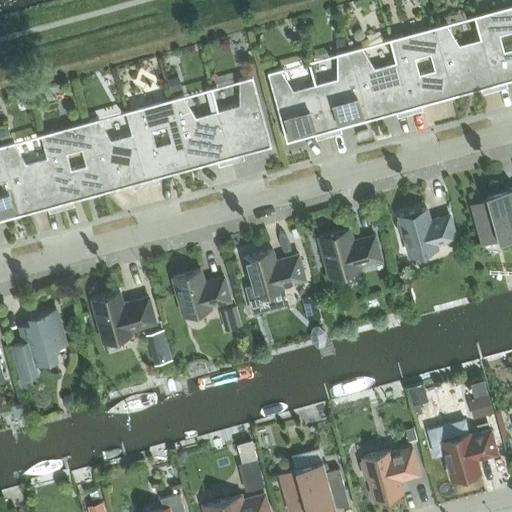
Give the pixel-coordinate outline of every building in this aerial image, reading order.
[(494,90),(507,86),(505,80),(511,78),(511,3),(474,14),(480,38),(494,90)] [(446,22),(433,25),(452,95),(480,87),(481,93),(494,90),(480,38),(458,44),(446,22)] [(433,25),(389,38),(395,61),(409,113),(422,109),(420,103),(452,95),(433,25)] [(361,45),(348,49),(367,118),(395,110),(396,116),(409,113),(395,61),(373,67),(361,45)] [(336,77),(314,83),(328,135),(341,131),(339,126),(367,118),(348,49),(335,52),(336,77)] [(292,89),(280,67),(267,71),(285,140),(314,133),(315,138),(328,135),(314,83),(292,89)] [(239,104),(217,110),(231,162),(243,158),(242,152),(270,145),(251,75),(238,79),(239,104)] [(177,76),(167,79),(171,96),(182,93),(177,76)] [(171,97),(170,98),(189,167),(216,159),(218,165),(231,162),(217,110),(195,116),(182,94),(171,97)] [(146,185),(159,181),(157,176),(189,167),(170,98),(125,110),(132,133),(146,185)] [(98,117),(85,121),(104,190),(131,183),(133,188),(146,185),(132,133),(110,139),(98,117)] [(85,121),(40,133),(47,157),(61,208),(74,205),(72,199),(104,190),(85,121)] [(7,128),(0,129),(0,142),(0,143),(10,141),(7,128)] [(13,141),(0,144),(19,214),(47,206),(48,212),(61,208),(47,157),(25,163),(13,141)] [(0,218),(19,214),(0,144),(0,218)] [(511,185),(472,207),(481,241),(497,237),(498,240),(511,235),(511,234),(511,233),(511,232),(511,185)] [(409,254),(436,247),(435,243),(455,237),(449,214),(429,219),(426,207),(398,214),(399,218),(396,218),(396,223),(396,228),(398,232),(401,236),(403,235),(409,254)] [(330,276),(358,268),(357,264),(380,258),(373,234),(351,240),(347,228),(319,236),(330,276)] [(272,248),(243,257),(244,257),(251,285),(245,286),(250,304),(252,308),(257,309),(261,309),(265,308),(268,307),(272,305),(275,302),(275,298),(273,289),(282,286),(281,286),(281,285),(305,278),(298,253),(274,259),(271,249),(272,249),(272,248)] [(200,268),(172,276),(182,314),(210,306),(210,304),(229,299),(223,275),(203,281),(200,268)] [(129,328),(155,321),(148,296),(122,303),(119,290),(91,298),(103,341),(130,333),(129,328)] [(319,314),(314,295),(302,298),(307,317),(319,314)] [(218,310),(224,330),(242,325),(236,305),(218,310)] [(65,343),(55,308),(29,315),(31,322),(19,325),(24,341),(12,344),(21,377),(17,378),(20,389),(33,385),(30,376),(39,373),(36,362),(56,356),(53,346),(65,343)] [(162,330),(148,334),(156,364),(170,360),(162,330)] [(423,383),(407,387),(412,406),(419,404),(428,401),(423,383)] [(487,397),(473,400),(478,417),(491,414),(487,397)] [(432,427),(428,434),(432,450),(440,454),(444,453),(451,477),(479,470),(475,458),(496,452),(489,428),(469,434),(459,437),(456,426),(448,422),(432,427)] [(414,427),(405,429),(408,441),(417,438),(414,427)] [(367,476),(374,498),(401,491),(398,479),(419,473),(411,446),(391,452),(390,448),(362,456),(363,460),(360,461),(364,477),(367,476)] [(264,486),(257,458),(237,463),(244,491),(264,486)] [(349,505),(338,467),(325,471),(322,462),(309,466),(309,463),(294,467),(295,470),(279,474),(288,508),(305,508),(306,511),(313,511),(335,506),(349,505)] [(184,511),(179,492),(160,497),(162,508),(147,511),(184,511)] [(205,511),(267,511),(263,494),(241,500),(239,494),(204,504),(205,511)]
